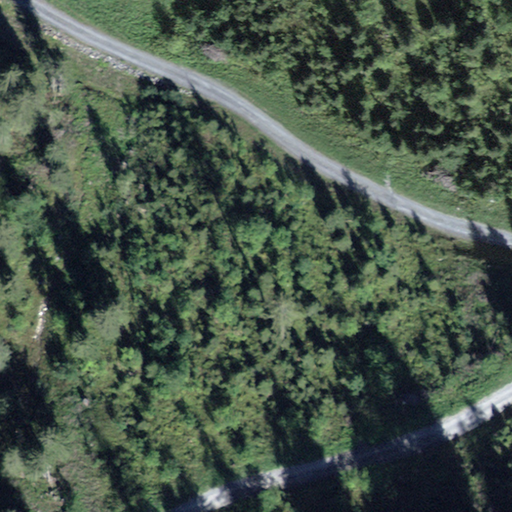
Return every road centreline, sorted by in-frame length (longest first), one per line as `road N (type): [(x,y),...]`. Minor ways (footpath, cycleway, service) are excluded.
road 1 (track): [(26,0),(219,92),(368,191),(511,242)]
road 2 (track): [(511,394),(386,451),(243,488),(191,511)]
